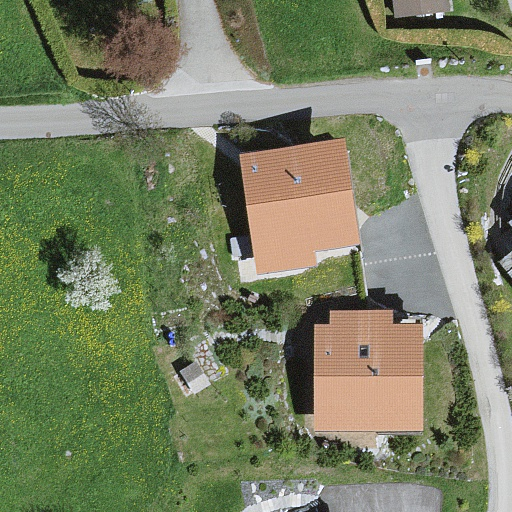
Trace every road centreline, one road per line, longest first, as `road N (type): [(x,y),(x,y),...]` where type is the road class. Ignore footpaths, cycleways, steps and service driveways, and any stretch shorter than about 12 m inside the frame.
road 1 (residential): [(420,94),(500,445),(501,511)]
road 2 (residential): [(420,94),(0,121)]
